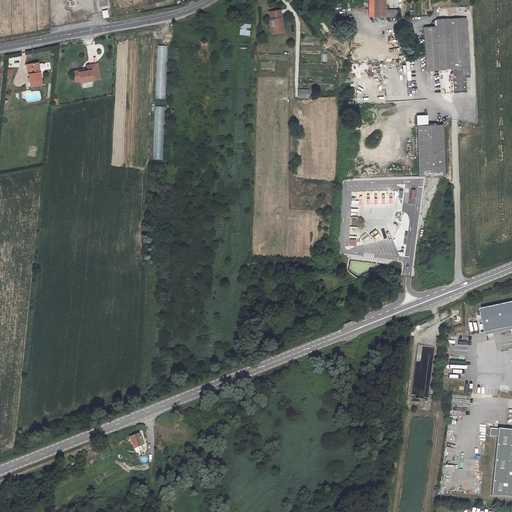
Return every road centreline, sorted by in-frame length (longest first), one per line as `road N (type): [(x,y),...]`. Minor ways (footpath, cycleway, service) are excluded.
road 1 (secondary): [(0,470),(378,320)]
road 2 (tertiary): [(0,46),(208,0)]
